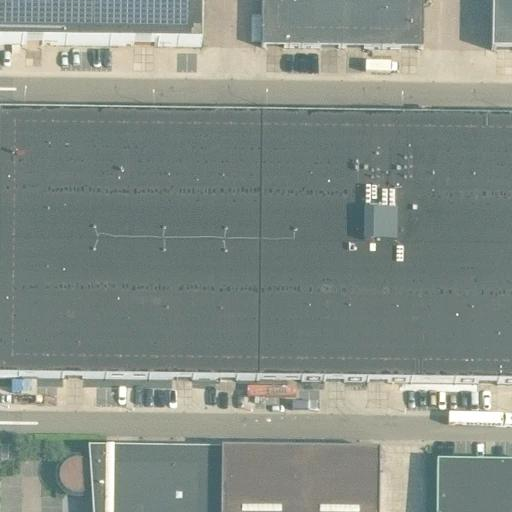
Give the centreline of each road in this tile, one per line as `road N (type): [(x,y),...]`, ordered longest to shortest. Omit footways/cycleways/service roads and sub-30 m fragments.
road 1 (unclassified): [(511,95),(0,87)]
road 2 (unclassified): [(511,425),(0,422)]
